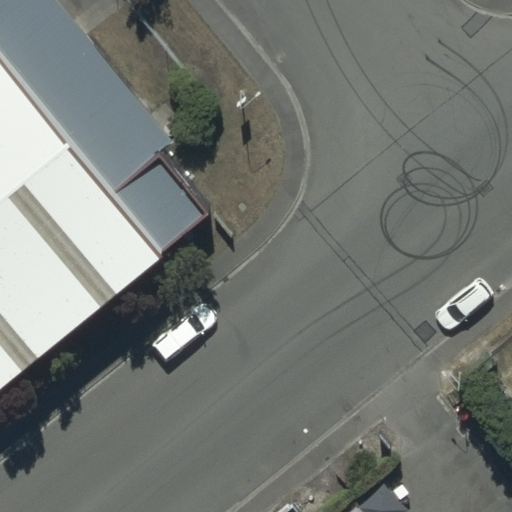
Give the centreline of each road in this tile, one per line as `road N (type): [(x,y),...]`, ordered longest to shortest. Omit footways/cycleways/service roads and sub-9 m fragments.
road 1 (residential): [(506,154),(74,511)]
road 2 (residential): [(506,154),(375,0)]
